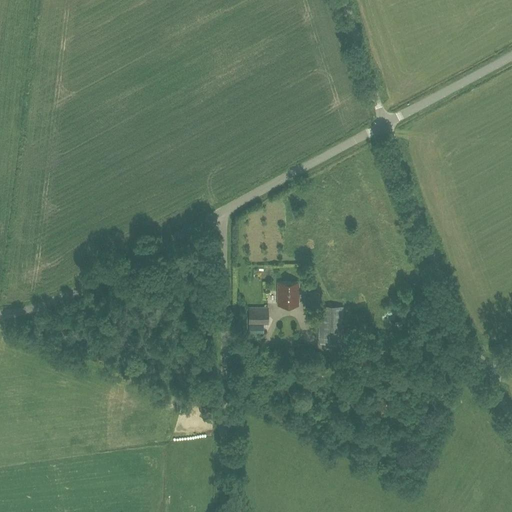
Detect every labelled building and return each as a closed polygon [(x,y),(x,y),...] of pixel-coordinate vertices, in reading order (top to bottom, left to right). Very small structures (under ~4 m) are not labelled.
[(299,305),(299,282),(278,282),(277,305),(299,305)] [(319,302),(319,294),(310,293),(310,301),(319,302)] [(341,344),(343,307),(322,306),(321,343),(341,344)] [(266,332),(266,325),(268,325),(268,307),(249,308),(249,325),(249,332),(266,332)] [(70,343),(74,335),(64,331),(60,339),(70,343)] [(372,375),(373,358),(346,356),(344,373),(372,375)] [(311,383),(322,377),(318,370),(307,376),(311,383)] [(382,415),(388,403),(381,399),(375,411),(382,415)]
